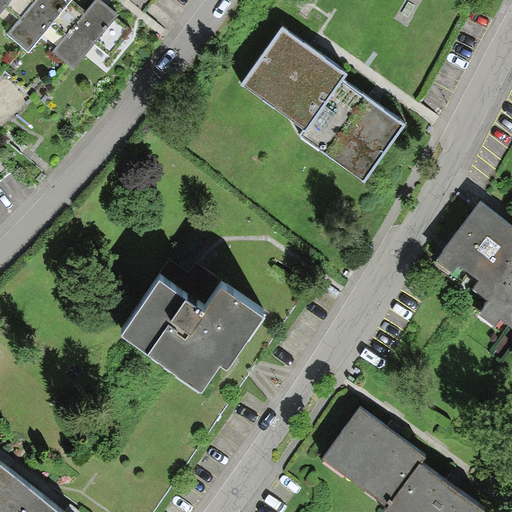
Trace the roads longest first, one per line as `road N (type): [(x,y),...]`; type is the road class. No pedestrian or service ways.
road 1 (residential): [(511,30),(351,311),(213,511)]
road 2 (residential): [(212,0),(151,83),(0,245)]
